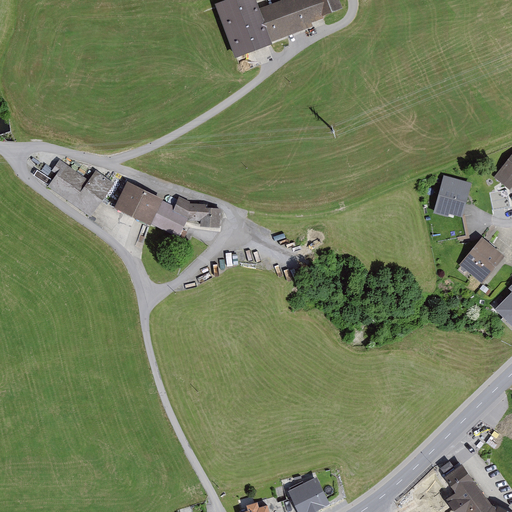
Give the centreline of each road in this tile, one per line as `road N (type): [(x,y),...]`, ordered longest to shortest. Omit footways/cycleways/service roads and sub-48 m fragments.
road 1 (track): [(511,138),(337,210),(234,214)]
road 2 (secondary): [(361,511),(511,374)]
